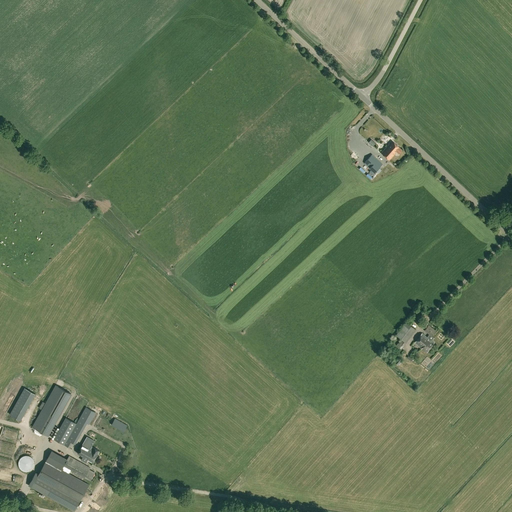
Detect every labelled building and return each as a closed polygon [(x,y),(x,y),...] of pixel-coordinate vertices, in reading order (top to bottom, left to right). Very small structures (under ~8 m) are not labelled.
[(392,142),(388,147),(387,146),(381,153),(389,160),(397,152),(399,153),(402,150),(392,142)] [(382,170),(379,168),(383,164),(372,154),(364,163),(375,173),(376,171),(379,173),(382,170)] [(396,335),(401,339),(397,345),(401,349),(416,329),(411,325),(415,319),(410,316),(396,335)] [(422,348),(421,350),(426,353),(434,343),(429,339),(436,330),(429,325),(424,330),(429,334),(427,337),(422,333),(415,342),(422,348)] [(56,385),(33,427),(44,434),(54,415),(58,417),(71,394),(60,388),(56,385)] [(77,423),(76,423),(66,417),(54,439),(65,445),(72,449),(87,423),(89,424),(95,412),(96,412),(96,411),(94,410),(93,411),(86,407),(77,423)] [(127,425),(114,418),(102,411),(94,425),(119,439),(127,425)] [(93,462),(97,454),(99,450),(90,445),(91,443),(85,439),(77,453),(93,462)] [(74,510),(78,503),(89,485),(69,474),(71,470),(84,478),(91,481),(96,472),(89,469),(90,468),(69,456),(66,461),(51,452),(32,486),(74,510)] [(20,468),(20,469),(21,469),(21,470),(22,470),(23,471),(24,471),(25,471),(26,472),(27,472),(28,472),(28,471),(29,471),(30,471),(31,470),(32,470),(32,469),(33,468),(34,467),(34,466),(34,465),(35,464),(35,463),(35,462),(34,462),(34,461),(34,460),(33,459),(32,458),(32,457),(31,457),(30,456),(29,456),(28,456),(27,456),(26,456),(25,456),(24,456),(23,456),(23,457),(22,457),(21,457),(21,458),(20,459),(19,460),(19,461),(19,462),(18,463),(18,464),(19,465),(19,466),(19,467),(20,468)]
